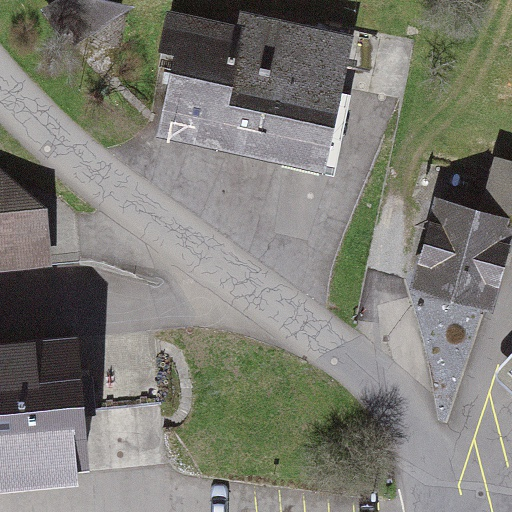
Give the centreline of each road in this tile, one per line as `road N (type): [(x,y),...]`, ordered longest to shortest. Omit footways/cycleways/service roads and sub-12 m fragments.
road 1 (residential): [(456,511),(373,379),(144,183),(49,124),(0,58)]
road 2 (unknown): [(0,317),(263,277)]
